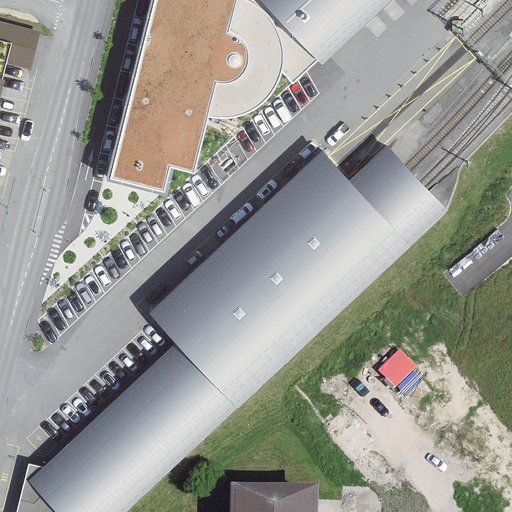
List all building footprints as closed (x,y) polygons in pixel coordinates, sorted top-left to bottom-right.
[(151,0),(108,175),(164,189),(169,165),(193,171),(207,116),(222,118),(237,117),(251,112),(260,107),(267,100),(275,91),(280,80),(283,67),(284,53),(281,35),(273,20),(260,7),(247,0),(151,0)] [(272,0),(330,60),(393,0),(272,0)] [(21,80),(0,75),(0,149),(5,150),(21,80)] [(413,247),(454,208),(427,181),(412,165),(389,141),(348,180),(338,169),(328,160),(164,318),(184,338),(178,343),(49,466),(28,463),(19,498),(15,511),(134,511),(248,405),(413,247)] [(404,348),(383,370),(399,386),(421,364),(404,348)] [(333,511),(334,505),(249,502),(248,511),(333,511)]
